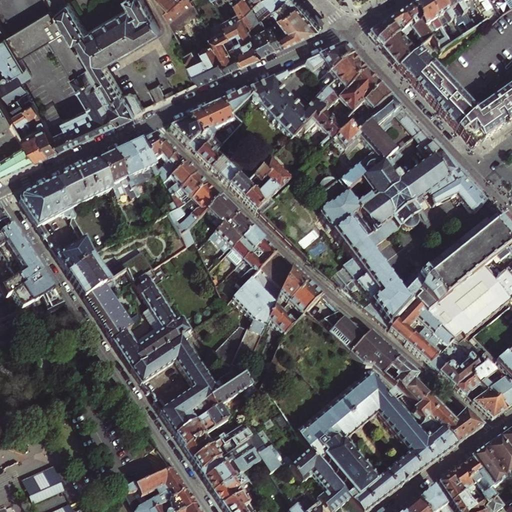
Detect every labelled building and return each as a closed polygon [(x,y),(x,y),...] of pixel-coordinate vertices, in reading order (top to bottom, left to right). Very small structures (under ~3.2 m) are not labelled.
[(162,32),(142,0),(125,0),(126,0),(131,10),(88,34),(70,5),(68,6),(64,0),(46,0),(53,10),(88,69),(120,121),(141,111),(143,110),(143,109),(137,98),(131,95),(126,98),(107,65),(162,32)] [(163,0),(170,8),(179,0),(163,0)] [(179,0),(170,8),(166,12),(175,31),(182,24),(181,22),(189,16),(187,14),(195,8),(190,0),(179,0)] [(251,32),(243,17),(255,7),(249,0),(240,0),(236,4),(240,12),(223,21),(228,30),(231,36),(238,32),(241,38),(235,42),(246,62),(254,58),(263,54),(251,32)] [(275,10),(285,0),(262,0),(255,7),(243,17),(251,32),(264,20),(269,15),(275,10)] [(280,17),(301,2),(299,0),(285,0),(275,10),(280,17)] [(423,0),(423,1),(441,31),(450,25),(457,36),(460,41),(463,39),(459,33),(453,23),(448,14),(439,0),(423,0)] [(439,0),(448,14),(455,10),(460,18),(458,20),(465,30),(459,33),(463,39),(474,32),(459,6),(455,0),(439,0)] [(417,4),(411,8),(420,23),(428,36),(436,31),(437,32),(438,32),(441,37),(432,43),(440,55),(444,52),(451,47),(448,41),(441,31),(423,1),(417,4)] [(308,20),(313,15),(308,9),(301,2),(280,17),(278,18),(278,21),(277,32),(281,33),(308,20)] [(406,12),(403,14),(414,28),(420,23),(411,8),(406,12)] [(12,35),(8,37),(20,58),(24,56),(51,40),(74,78),(88,69),(53,10),(12,35)] [(455,10),(448,14),(453,23),(458,20),(460,18),(455,10)] [(403,14),(401,15),(409,27),(401,34),(381,51),(390,61),(398,69),(414,55),(412,52),(406,46),(404,43),(414,34),(417,37),(421,44),(423,46),(430,40),(428,36),(420,23),(414,28),(403,14)] [(270,21),(272,20),(269,15),(264,20),(266,25),(270,21)] [(289,42),(323,26),(318,20),(313,15),(308,20),(281,33),(284,39),(287,38),(289,42)] [(397,18),(392,20),(397,27),(395,29),(399,33),(400,32),(401,34),(409,27),(401,15),(397,18)] [(251,32),(263,54),(271,50),(278,47),(266,25),(264,20),(251,32)] [(266,25),(278,47),(283,44),(289,42),(287,38),(284,39),(281,33),(277,32),(278,21),(277,22),(275,20),(273,21),(276,26),(274,27),(270,21),(266,25)] [(392,20),(368,36),(371,40),(375,44),(395,29),(397,27),(392,20)] [(378,48),(381,51),(401,34),(400,32),(399,33),(395,29),(375,44),(378,48)] [(214,44),(228,71),(237,66),(246,62),(235,42),(234,40),(231,36),(228,30),(211,39),(214,44)] [(404,43),(406,46),(417,37),(414,34),(404,43)] [(448,41),(451,47),(460,41),(457,36),(448,41)] [(7,37),(0,40),(0,58),(7,71),(1,75),(0,75),(0,82),(26,67),(20,58),(8,37),(7,37)] [(187,54),(201,83),(208,80),(222,73),(228,71),(214,44),(203,50),(204,50),(202,51),(204,57),(199,59),(195,50),(187,54)] [(412,52),(414,55),(419,50),(423,46),(421,44),(412,52)] [(342,48),(304,66),(317,84),(337,69),(352,58),(347,53),(342,48)] [(511,86),(475,111),(441,73),(419,50),(414,55),(398,69),(434,108),(472,149),(478,145),(511,121),(511,86)] [(344,93),(365,73),(360,67),(352,58),(337,69),(344,76),(335,84),(334,82),(324,92),(328,97),(339,87),(344,93)] [(24,108),(34,102),(22,83),(31,77),(26,67),(0,82),(0,87),(16,113),(24,108)] [(49,128),(61,148),(89,136),(91,135),(120,121),(88,69),(74,78),(91,107),(78,114),(63,121),(62,119),(49,128)] [(317,84),(324,92),(334,82),(335,84),(344,76),(337,69),(317,84)] [(361,104),(379,87),(372,79),(365,73),(344,93),(336,101),(334,103),(332,101),(328,97),(324,92),(313,102),(324,113),(317,120),(313,115),(300,128),(303,132),(307,128),(321,144),(318,147),(321,150),(330,142),(346,127),(342,123),(355,111),(361,104)] [(277,82),(276,79),(241,95),(245,102),(249,96),(272,118),(272,119),(277,124),(278,123),(281,127),(255,153),(264,163),(270,158),(300,128),(313,115),(317,120),(324,113),(313,102),(303,113),(274,84),(277,82)] [(374,111),(389,97),(384,92),(379,87),(361,104),(367,111),(357,121),(354,117),(357,113),(355,111),(342,123),(346,127),(354,136),(368,124),(366,122),(376,114),(374,111)] [(0,128),(16,119),(13,115),(0,93),(0,128)] [(230,101),(219,106),(226,118),(231,116),(232,118),(230,120),(231,123),(234,118),(245,102),(241,95),(230,101)] [(403,345),(411,335),(404,329),(415,318),(432,334),(439,326),(452,339),(454,340),(468,328),(472,333),(511,300),(511,279),(506,272),(496,280),(484,267),(511,244),(511,229),(497,213),(487,222),(485,219),(421,272),(419,269),(403,285),(401,285),(373,247),(403,226),(404,227),(405,228),(406,228),(408,229),(409,229),(410,229),(411,229),(413,228),(414,227),(415,227),(416,226),(417,225),(417,224),(418,222),(418,221),(418,220),(417,219),(417,217),(416,216),(420,213),(414,204),(424,195),(430,206),(455,194),(469,210),(474,211),(486,201),(389,97),(374,111),(376,114),(366,122),(368,124),(354,136),(346,127),(330,142),(340,153),(343,149),(344,151),(357,139),(371,154),(336,184),(333,181),(332,180),(331,179),(328,179),(327,179),(325,179),(324,180),(322,180),(321,181),(320,182),(320,183),(319,184),(319,185),(319,186),(318,187),(318,189),(319,190),(319,192),(328,205),(328,206),(327,206),(318,212),(318,217),(325,226),(324,227),(324,229),(325,231),(327,232),(328,233),(329,232),(350,260),(336,270),(334,268),(329,272),(331,274),(329,275),(330,276),(330,279),(329,282),(345,295),(348,291),(356,288),(367,302),(360,308),(383,328),(403,345)] [(37,130),(52,153),(57,151),(61,148),(49,128),(34,102),(24,108),(31,119),(36,116),(43,127),(37,130)] [(208,111),(198,116),(211,134),(224,128),(230,141),(244,129),(234,118),(231,123),(230,125),(226,118),(219,106),(208,111)] [(31,119),(24,108),(16,113),(42,157),(47,155),(52,153),(37,130),(31,133),(28,128),(28,125),(33,122),(31,119)] [(192,119),(185,122),(206,144),(213,137),(211,134),(198,116),(192,119)] [(177,126),(169,130),(183,144),(194,154),(206,144),(185,122),(177,126)] [(25,135),(19,124),(14,127),(26,147),(0,161),(0,177),(2,176),(34,161),(40,158),(25,135)] [(158,139),(155,137),(141,143),(145,150),(151,147),(153,149),(160,142),(158,139)] [(204,163),(209,169),(220,158),(215,153),(219,149),(214,143),(216,141),(213,137),(206,144),(194,154),(204,163)] [(165,165),(175,156),(169,150),(160,142),(153,149),(151,147),(145,150),(155,172),(157,170),(155,165),(157,164),(156,162),(159,159),(165,165)] [(145,150),(141,143),(135,146),(128,149),(144,183),(157,177),(155,172),(145,150)] [(144,183),(128,149),(120,153),(113,156),(130,194),(134,192),(137,199),(137,200),(141,198),(137,188),(145,184),(144,183)] [(130,194),(113,156),(106,159),(98,163),(112,194),(118,208),(137,199),(134,192),(130,194)] [(157,177),(161,184),(166,181),(185,166),(180,161),(175,156),(165,165),(157,170),(155,172),(157,177)] [(318,161),(314,157),(293,176),(297,180),(318,161)] [(213,173),(217,177),(228,166),(220,158),(209,169),(213,173)] [(275,192),(290,179),(270,158),(264,163),(259,168),(266,176),(271,171),(275,176),(273,178),(275,180),(270,186),(275,192)] [(43,241),(47,236),(41,227),(60,218),(72,224),(77,222),(77,218),(74,212),(112,194),(98,163),(80,171),(20,199),(19,204),(43,241)] [(166,181),(168,183),(170,181),(174,186),(171,188),(165,193),(168,199),(196,176),(190,170),(185,166),(166,181)] [(222,181),(227,186),(237,175),(228,166),(217,177),(222,181)] [(259,168),(252,176),(257,181),(256,183),(255,182),(254,183),(256,186),(263,179),(266,176),(259,168)] [(248,206),(254,212),(268,199),(275,192),(270,186),(275,180),(273,178),(275,176),(271,171),(266,176),(263,179),(267,184),(257,194),(252,190),(241,200),(248,206)] [(237,195),(241,200),(252,190),(253,188),(246,181),(245,182),(237,175),(227,186),(237,195)] [(168,199),(175,211),(180,208),(189,201),(206,187),(201,181),(196,176),(168,199)] [(166,181),(161,184),(165,193),(171,188),(168,183),(166,181)] [(179,212),(182,210),(180,208),(175,211),(168,217),(181,238),(189,231),(206,214),(219,200),(212,192),(206,187),(189,201),(199,211),(195,213),(178,229),(173,222),(181,216),(179,212)] [(272,203),(268,199),(254,212),(255,213),(258,216),(272,203)] [(206,214),(217,225),(215,227),(216,229),(217,231),(234,214),(227,207),(219,200),(206,214)] [(6,222),(0,213),(0,236),(11,230),(6,222)] [(231,252),(232,253),(254,233),(252,231),(241,221),(234,214),(217,231),(213,234),(226,247),(226,249),(226,250),(226,252),(227,254),(230,251),(231,252)] [(0,259),(14,281),(0,290),(6,299),(42,276),(21,245),(11,230),(0,236),(0,259)] [(187,248),(194,243),(189,231),(181,238),(187,248)] [(258,237),(254,233),(232,253),(225,261),(227,263),(229,261),(237,270),(264,243),(258,237)] [(93,259),(82,242),(64,253),(61,248),(54,248),(54,247),(48,248),(64,272),(67,276),(92,259),(93,259)] [(261,270),(276,254),(269,248),(264,243),(237,270),(235,272),(243,280),(235,288),(239,292),(251,280),(261,270)] [(504,270),(511,262),(511,244),(484,267),(496,280),(506,272),(504,270)] [(278,257),(276,254),(261,270),(281,289),(290,268),(286,264),(278,257)] [(141,256),(122,268),(125,273),(132,284),(152,272),(141,256)] [(410,258),(408,260),(415,269),(418,267),(410,258)] [(102,287),(125,273),(122,268),(105,279),(92,259),(67,276),(75,288),(83,300),(102,287)] [(166,275),(161,266),(152,272),(132,284),(148,312),(144,315),(157,337),(136,350),(125,333),(111,343),(121,358),(131,373),(190,333),(183,321),(180,321),(166,298),(165,298),(155,282),(166,275)] [(288,306),(308,285),(295,273),(290,268),(281,289),(278,296),(288,306)] [(217,290),(223,284),(212,273),(210,275),(217,290)] [(16,314),(27,309),(36,322),(63,309),(58,301),(52,291),(42,276),(6,299),(16,314)] [(266,321),(274,303),(251,280),(239,292),(232,300),(252,319),(248,329),(239,325),(212,352),(213,358),(231,366),(228,371),(216,379),(217,380),(215,381),(208,370),(202,374),(183,344),(197,335),(194,331),(190,333),(131,373),(140,386),(174,363),(193,391),(159,415),(167,427),(174,438),(215,410),(208,400),(241,377),(266,321)] [(314,291),(308,285),(288,306),(299,317),(319,296),(314,291)] [(130,330),(102,287),(83,300),(96,321),(111,343),(125,333),(130,330)] [(0,290),(0,315),(3,320),(16,314),(6,299),(0,290)] [(283,312),(274,303),(266,321),(281,336),(294,323),(283,312)] [(360,335),(342,318),(326,335),(360,368),(372,370),(381,379),(388,371),(391,373),(400,363),(398,362),(399,361),(388,352),(386,351),(369,334),(366,332),(359,329),(358,330),(362,334),(360,335)] [(418,358),(426,366),(434,357),(437,355),(430,348),(438,340),(445,346),(452,339),(439,326),(432,334),(424,342),(422,345),(420,343),(411,335),(403,345),(418,358)] [(454,340),(452,339),(445,346),(465,364),(459,368),(453,363),(450,362),(445,367),(434,357),(426,366),(441,379),(453,389),(469,378),(476,371),(470,361),(475,357),(454,340)] [(263,398),(260,393),(268,377),(269,377),(280,354),(275,349),(266,369),(257,389),(255,392),(241,377),(208,400),(215,410),(242,391),(253,406),(263,398)] [(511,365),(504,356),(495,362),(511,380),(511,365)] [(491,371),(475,357),(470,361),(476,371),(469,378),(480,387),(483,390),(486,392),(487,389),(484,385),(480,384),(490,376),(492,378),(494,378),(496,376),(491,371)] [(416,378),(400,363),(391,373),(392,374),(385,382),(392,389),(409,410),(425,397),(411,383),(414,380),(416,378)] [(405,485),(456,448),(425,419),(420,423),(417,425),(415,426),(394,401),(391,397),(388,400),(367,376),(362,380),(360,378),(298,429),(300,432),(294,436),(305,455),(347,502),(355,511),(369,511),(392,494),(405,485)] [(460,396),(466,400),(470,397),(467,394),(475,388),(477,389),(474,392),(476,395),(481,391),(478,389),(480,387),(469,378),(453,389),(460,396)] [(511,394),(509,391),(501,382),(486,393),(506,412),(511,407),(511,394)] [(486,393),(470,404),(478,411),(491,422),(491,423),(500,416),(506,412),(486,393)] [(409,410),(420,423),(425,419),(456,448),(470,438),(482,429),(459,408),(453,412),(454,417),(449,421),(425,397),(409,410)] [(223,422),(215,410),(174,438),(178,444),(182,450),(202,436),(223,422)] [(246,416),(243,412),(235,418),(240,425),(244,422),(246,416)] [(249,440),(241,428),(228,437),(225,433),(208,445),(202,436),(182,450),(186,456),(190,462),(216,444),(224,457),(231,452),(249,440)] [(502,439),(498,442),(511,459),(511,432),(510,434),(502,439)] [(266,450),(256,435),(249,440),(231,452),(235,458),(230,461),(232,464),(236,470),(239,474),(242,473),(259,461),(269,476),(283,467),(280,463),(270,448),(266,450)] [(491,447),(483,452),(505,482),(511,476),(511,459),(498,442),(491,447)] [(224,457),(216,444),(190,462),(193,466),(199,475),(201,478),(203,482),(225,468),(226,469),(227,469),(231,466),(232,464),(230,461),(235,458),(231,452),(224,457)] [(474,459),(470,461),(492,490),(490,492),(495,499),(488,505),(477,511),(499,511),(505,508),(493,490),(505,482),(483,452),(474,459)] [(291,468),(288,471),(303,490),(318,510),(320,511),(336,511),(339,509),(347,502),(305,455),(291,468)] [(291,468),(285,459),(280,463),(283,467),(283,466),(288,471),(291,468)] [(492,490),(470,461),(465,465),(459,468),(476,490),(478,493),(485,488),(486,490),(490,492),(492,490)] [(167,465),(119,487),(121,492),(134,486),(136,488),(171,472),(167,465)] [(208,488),(212,494),(232,480),(239,476),(239,474),(236,470),(230,475),(225,468),(203,482),(208,488)] [(476,490),(459,468),(454,472),(448,476),(464,495),(477,511),(488,505),(482,498),(481,497),(474,502),(471,498),(470,494),(476,490)] [(180,484),(171,472),(136,488),(134,486),(121,492),(120,493),(122,497),(127,495),(133,495),(137,493),(141,500),(156,493),(159,498),(137,510),(136,511),(149,511),(186,494),(180,484)] [(46,473),(20,483),(29,507),(56,496),(46,473)] [(248,482),(242,473),(239,474),(239,476),(232,480),(238,488),(248,482)] [(444,481),(438,485),(451,505),(464,495),(448,476),(448,477),(448,478),(444,481)] [(232,480),(212,494),(216,501),(221,508),(234,499),(231,493),(238,488),(232,480)] [(253,489),(248,482),(238,488),(241,494),(240,494),(242,497),(253,489)] [(303,490),(299,492),(314,511),(304,511),(298,504),(293,509),(295,511),(320,511),(318,510),(303,490)] [(445,511),(431,491),(424,497),(417,504),(422,511),(445,511)] [(495,499),(490,492),(482,498),(488,505),(495,499)] [(185,511),(195,507),(191,501),(186,494),(149,511),(185,511)] [(234,499),(221,508),(223,511),(251,511),(242,497),(240,494),(234,499)] [(477,511),(464,495),(451,505),(456,511),(477,511)]
